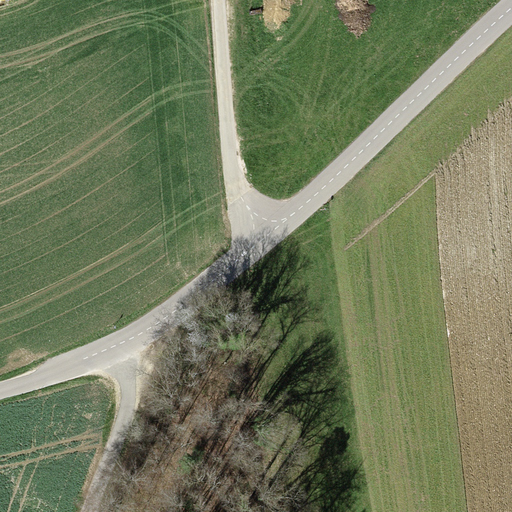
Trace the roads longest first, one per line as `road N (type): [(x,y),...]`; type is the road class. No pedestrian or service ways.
road 1 (unclassified): [(265,237),(511,6)]
road 2 (unclassified): [(265,237),(127,340),(0,390)]
road 3 (track): [(127,340),(123,426),(90,511)]
